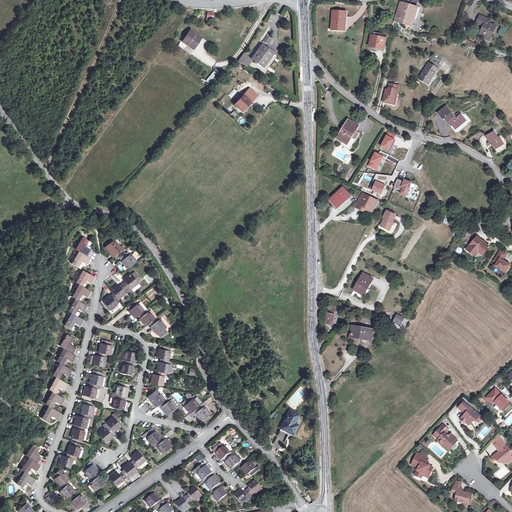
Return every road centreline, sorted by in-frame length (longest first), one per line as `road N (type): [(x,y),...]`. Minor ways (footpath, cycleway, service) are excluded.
road 1 (secondary): [(305,59),(325,472)]
road 2 (unclassified): [(71,199),(138,230),(161,260),(193,324),(205,373),(233,414)]
road 3 (residential): [(62,511),(39,494),(92,324)]
road 4 (track): [(119,0),(45,167)]
road 5 (residential): [(511,227),(491,165),(453,143),(415,135)]
road 6 (residential): [(415,135),(376,117),(305,59)]
road 7 (residential): [(92,324),(144,344),(134,414)]
